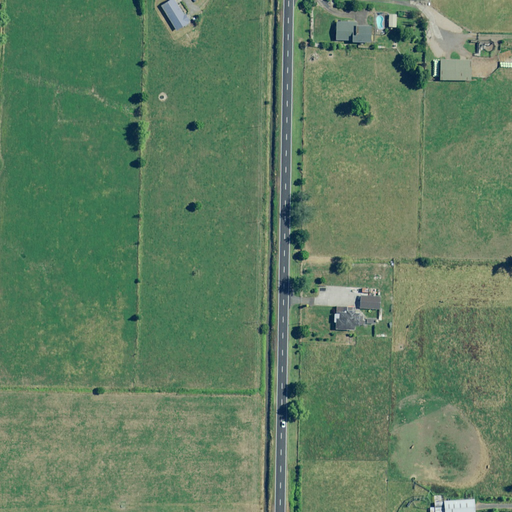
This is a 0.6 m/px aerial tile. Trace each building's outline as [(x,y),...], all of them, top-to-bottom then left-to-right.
[(189,23),(175,0),(171,0),(161,6),(176,31),(189,23)] [(355,22),(336,21),(336,40),(351,41),(351,42),(371,42),(371,26),(355,26),(355,22)] [(511,50),(500,50),(499,67),(511,67),(511,50)] [(470,81),(471,60),(441,60),(440,80),(470,81)] [(380,296),(360,296),(360,309),(379,309),(380,296)] [(361,326),(362,314),(334,313),(334,322),(335,323),(335,330),(354,331),(355,326),(361,326)] [(474,511),(474,500),(446,501),(445,495),(435,496),(435,511),(474,511)]
